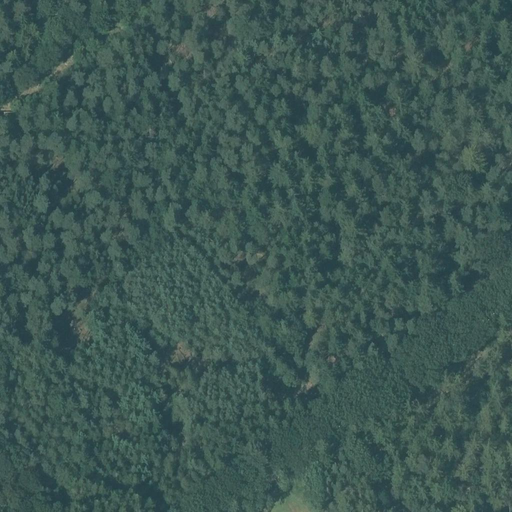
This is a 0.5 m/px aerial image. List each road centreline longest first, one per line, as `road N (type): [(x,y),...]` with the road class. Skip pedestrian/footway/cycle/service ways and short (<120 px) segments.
road 1 (track): [(336,430),(511,302)]
road 2 (track): [(223,511),(336,430)]
